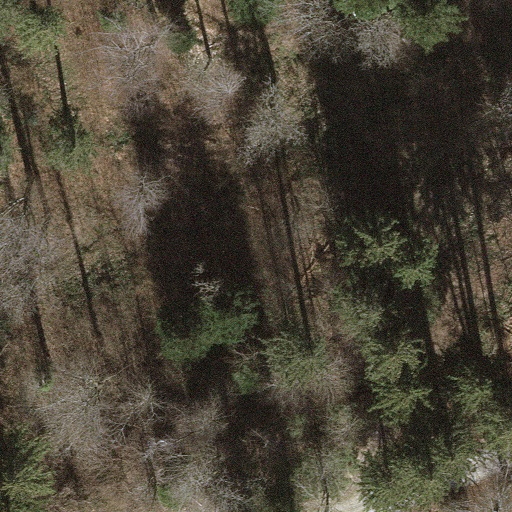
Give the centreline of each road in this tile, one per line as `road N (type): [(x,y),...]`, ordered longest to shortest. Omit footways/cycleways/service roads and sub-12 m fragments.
road 1 (track): [(341,511),(444,329),(449,269),(441,234),(407,170),(370,132),(178,0)]
road 2 (track): [(511,460),(371,511)]
